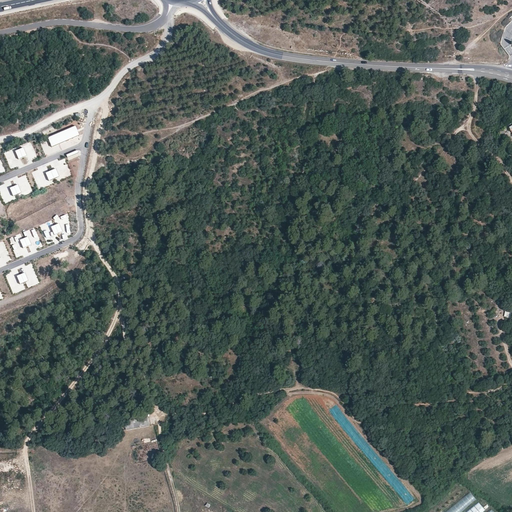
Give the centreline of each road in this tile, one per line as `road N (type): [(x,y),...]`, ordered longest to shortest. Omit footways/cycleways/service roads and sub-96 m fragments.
road 1 (tertiary): [(511,79),(279,55),(220,23)]
road 2 (unclassified): [(0,34),(60,22),(135,29),(162,20)]
road 3 (track): [(0,141),(109,90)]
